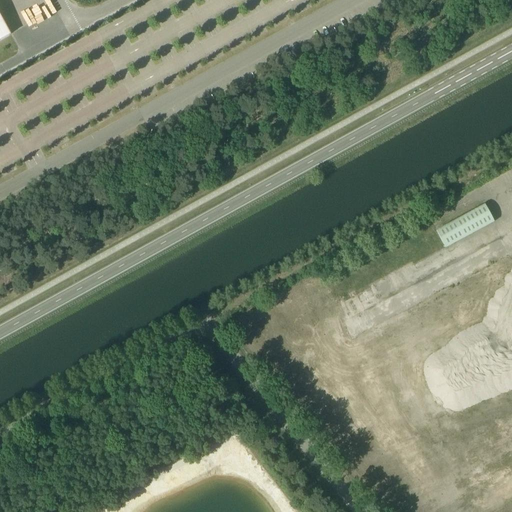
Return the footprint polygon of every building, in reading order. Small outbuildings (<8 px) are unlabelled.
[(33,24),(55,12),(48,0),(44,0),(26,10),(33,24)] [(0,40),(10,35),(0,16),(0,40)] [(486,204),(437,231),(446,248),(495,222),(486,204)] [(511,271),(430,308),(433,313),(473,295),(469,310),(478,312),(404,346),(392,321),(360,336),(426,481),(502,447),(492,435),(482,439),(490,441),(482,447),(474,437),(511,419),(511,271)] [(359,303),(372,299),(369,289),(356,293),(359,303)] [(375,446),(366,429),(351,437),(346,427),(328,437),(342,463),(375,446)] [(365,484),(388,474),(385,468),(362,479),(365,484)]
